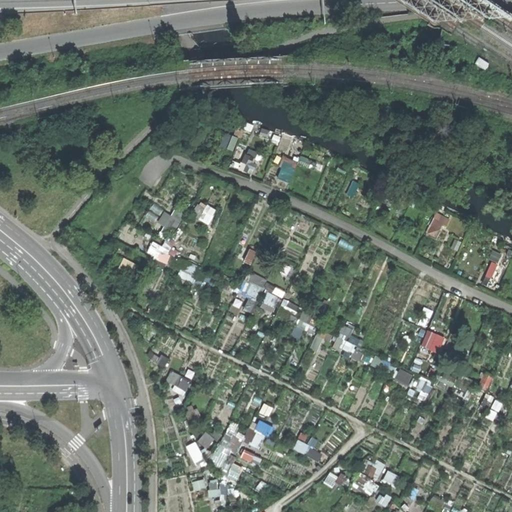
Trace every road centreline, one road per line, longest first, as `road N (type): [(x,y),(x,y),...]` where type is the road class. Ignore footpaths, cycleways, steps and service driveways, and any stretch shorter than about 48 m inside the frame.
road 1 (secondary): [(0,53),(224,18),(491,0)]
road 2 (track): [(511,497),(94,291)]
road 3 (track): [(511,309),(287,199),(175,159),(151,175)]
road 4 (tertiary): [(0,402),(75,442),(111,511)]
road 5 (tertiary): [(46,277),(63,327),(59,358),(35,375),(0,382)]
road 6 (tertiary): [(114,385),(86,325),(46,277)]
road 7 (tertiary): [(114,385),(126,448),(126,511)]
road 8 (track): [(371,429),(274,511)]
